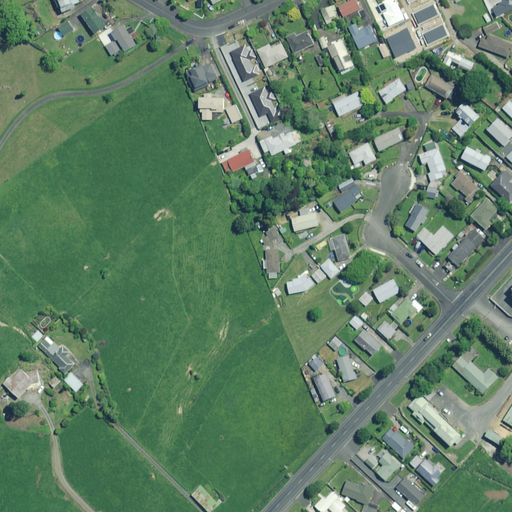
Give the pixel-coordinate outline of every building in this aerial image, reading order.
[(80,3),(78,0),(56,0),(59,7),(61,6),(63,13),(75,8),(74,5),(80,3)] [(361,10),(356,0),(347,0),(349,2),(339,7),(343,17),(361,10)] [(405,19),(396,0),(389,0),(383,3),(388,12),(384,13),(390,26),(405,19)] [(409,0),(412,5),(409,7),(414,18),(416,17),(419,22),(429,17),(426,10),(433,6),(430,0),(409,0)] [(336,10),(334,5),(321,11),(325,20),(336,15),(334,11),(336,10)] [(106,26),(91,8),(81,16),(96,34),(106,26)] [(73,31),(68,22),(58,28),(64,37),(73,31)] [(500,28),(496,22),(481,30),(485,37),(500,28)] [(360,31),(357,24),(349,28),(359,50),(378,42),(371,26),(360,31)] [(125,53),(136,46),(123,25),(111,33),(115,41),(117,40),(125,53)] [(314,45),(308,32),(297,37),(295,34),(287,37),(295,54),(314,45)] [(400,44),(394,33),(386,37),(392,48),(400,44)] [(511,49),(511,44),(489,36),(487,42),(482,40),(480,47),(509,58),(511,49)] [(328,47),(324,37),(319,40),(323,49),(328,47)] [(121,50),(115,41),(106,46),(112,56),(121,50)] [(355,66),(343,41),(328,48),(340,73),(355,66)] [(289,58),(283,44),(273,49),(271,45),(258,50),(266,68),(289,58)] [(391,56),(386,44),(380,47),(385,58),(391,56)] [(475,63),(449,52),(444,63),(451,67),(453,62),(460,65),(459,67),(471,72),(475,63)] [(326,63),(322,54),(317,57),(321,66),(326,63)] [(247,65),(240,57),(231,65),(238,73),(247,65)] [(217,80),(211,63),(185,74),(192,90),(217,80)] [(259,63),(242,71),(248,83),(243,85),(250,100),(268,92),(262,79),(266,77),(259,63)] [(454,88),(432,74),(425,86),(448,99),(454,88)] [(394,100),(393,99),(406,90),(399,79),(379,92),(386,102),(387,104),(394,100)] [(365,105),(359,92),(334,104),(340,116),(365,105)] [(213,98),(213,94),(205,94),(205,98),(200,98),(200,112),(204,112),(204,120),(212,120),(213,112),(224,113),(224,99),(213,98)] [(511,103),(510,101),(503,109),(511,117),(511,103)] [(480,117),(465,102),(454,114),(461,120),(453,129),(461,137),(480,117)] [(243,119),(236,105),(226,110),(233,123),(243,119)] [(511,137),(511,132),(498,119),(488,130),(504,146),(511,137)] [(404,140),(399,128),(374,140),(379,152),(404,140)] [(301,143),(295,130),(284,136),(283,134),(273,139),(272,137),(261,142),(266,153),(270,151),(273,156),(285,150),(287,154),(292,152),(290,148),(301,143)] [(376,160),(368,141),(348,150),(354,165),(364,160),(366,165),(376,160)] [(435,141),(425,145),(425,148),(424,147),(423,147),(422,148),(421,148),(420,149),(420,150),(420,151),(420,152),(420,153),(421,153),(421,154),(422,154),(419,156),(422,165),(428,162),(431,173),(428,174),(431,182),(444,177),(442,172),(446,170),(435,141)] [(491,159),(468,147),(462,158),(485,171),(491,159)] [(254,163),(249,151),(222,163),(226,172),(232,170),(233,172),(254,163)] [(272,175),(269,168),(262,170),(265,178),(272,175)] [(511,179),(511,176),(506,171),(492,186),(511,203),(511,202),(511,184),(509,182),(511,179)] [(458,191),(459,190),(467,196),(465,200),(470,204),(477,195),(473,192),(477,187),(461,173),(451,185),(458,191)] [(361,193),(352,179),(337,188),(342,195),(333,201),(341,213),(358,201),(355,197),(361,193)] [(436,197),(438,197),(439,191),(437,191),(437,189),(427,188),(426,198),(435,199),(436,197)] [(492,225),(494,223),(490,220),(500,209),(488,199),(472,216),(486,229),(487,229),(496,237),(500,233),(492,225)] [(429,211),(415,203),(409,214),(411,215),(405,225),(416,232),(422,223),(424,224),(427,218),(425,217),(429,211)] [(319,225),(316,213),(291,219),(295,234),(305,231),(305,229),(319,225)] [(280,234),(274,225),(258,234),(264,244),(280,234)] [(454,236),(443,226),(434,236),(425,228),(417,236),(437,255),(454,236)] [(459,247),(456,244),(451,249),(455,252),(449,258),(452,260),(446,267),(451,272),(457,265),(459,267),(484,239),(474,230),(459,247)] [(338,261),(351,258),(347,244),(349,244),(347,235),(329,239),(332,251),(336,250),(338,261)] [(280,273),(278,249),(266,251),(269,278),(277,278),(276,273),(280,273)] [(340,272),(329,259),(321,266),(332,279),(340,272)] [(326,277),(320,269),(312,275),(319,283),(326,277)] [(293,281),(286,282),(289,294),(307,291),(314,284),(307,273),(293,280),(293,281)] [(401,292),(394,279),(374,291),(381,303),(401,292)] [(373,299),(366,292),(359,300),(366,306),(373,299)] [(412,303),(407,299),(391,315),(401,325),(409,316),(411,318),(417,312),(418,313),(423,308),(415,300),(412,303)] [(364,323),(356,315),(349,322),(357,330),(364,323)] [(396,332),(385,321),(378,329),(389,340),(396,332)] [(382,346),(365,330),(355,340),(365,350),(366,349),(373,356),(382,346)] [(43,336),(38,331),(32,337),(37,342),(43,336)] [(61,349),(49,336),(39,346),(61,367),(60,368),(66,374),(75,365),(66,357),(70,353),(64,347),(61,349)] [(342,343),(336,337),(329,344),(335,351),(342,343)] [(324,365),(315,355),(312,358),(314,360),(309,364),(316,372),(324,365)] [(360,370),(358,365),(348,355),(334,359),(338,374),(342,373),(345,382),(357,378),(355,372),(360,370)] [(468,363),(461,357),(452,367),(483,394),(498,377),(488,368),(483,374),(469,361),(468,363)] [(20,398),(30,388),(32,390),(42,384),(41,382),(39,369),(27,372),(22,367),(4,384),(20,398)] [(84,385),(71,373),(64,380),(77,392),(84,385)] [(336,396),(326,374),(315,379),(325,401),(336,396)] [(61,382),(57,377),(50,383),(54,388),(61,382)] [(436,393),(429,386),(422,394),(429,401),(436,393)] [(463,437),(423,398),(412,409),(451,448),(463,437)] [(403,425),(401,428),(408,435),(410,432),(403,425)] [(395,433),(391,429),(382,437),(404,458),(415,447),(407,438),(398,430),(395,433)] [(502,438),(490,431),(487,437),(499,444),(502,438)] [(501,452),(487,439),(481,445),(496,458),(501,452)] [(400,465),(387,453),(379,462),(383,465),(377,472),(386,481),(400,465)] [(379,462),(372,455),(366,462),(373,469),(379,462)] [(422,460),(417,455),(410,463),(416,468),(422,460)] [(438,478),(446,469),(439,462),(434,466),(427,459),(417,469),(434,486),(440,480),(438,478)] [(425,496),(406,478),(397,488),(416,506),(425,496)] [(357,502),(368,506),(375,487),(367,484),(365,487),(348,480),(343,494),(358,500),(357,502)] [(216,503),(200,486),(192,495),(208,511),(212,511),(222,502),(220,499),(216,503)] [(351,511),(330,491),(315,506),(321,511),(322,511),(329,505),(335,511),(351,511)] [(370,502),(365,511),(376,511),(380,506),(370,502)] [(401,508),(395,502),(392,506),(398,511),(401,508)]
